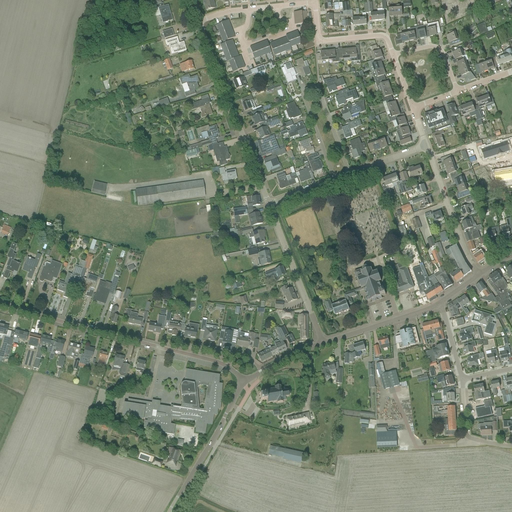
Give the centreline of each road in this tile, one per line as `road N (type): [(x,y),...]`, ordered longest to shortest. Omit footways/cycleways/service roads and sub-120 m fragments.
road 1 (residential): [(349,174),(321,88),(311,81),(303,99),(334,180)]
road 2 (residential): [(269,204),(198,21)]
road 3 (unclassified): [(178,352),(0,306)]
road 4 (tertiary): [(168,511),(243,382)]
road 5 (residential): [(321,343),(269,204)]
road 6 (residential): [(479,274),(425,145)]
road 7 (tertiary): [(321,343),(439,303)]
road 8 (unknown): [(386,389),(411,445),(470,438)]
road 9 (residential): [(392,55),(379,35),(320,38),(314,3)]
